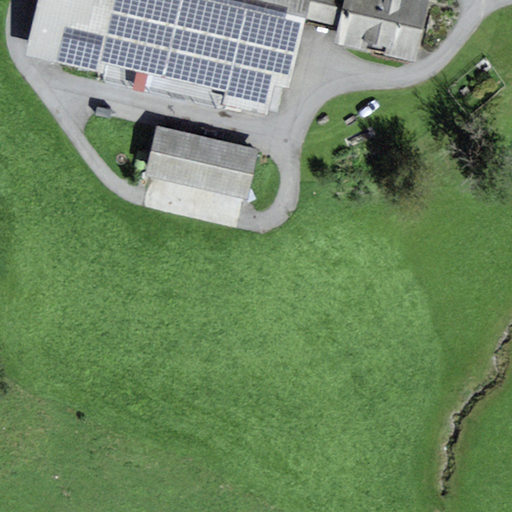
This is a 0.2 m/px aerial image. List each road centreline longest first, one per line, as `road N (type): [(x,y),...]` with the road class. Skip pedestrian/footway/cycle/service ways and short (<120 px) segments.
road 1 (track): [(23,0),(15,49),(21,63),(116,186),(256,219),(285,202),(296,135)]
road 2 (track): [(296,135),(35,82)]
road 3 (track): [(296,135),(310,96),(329,82),(397,79),(427,68),(488,0)]
